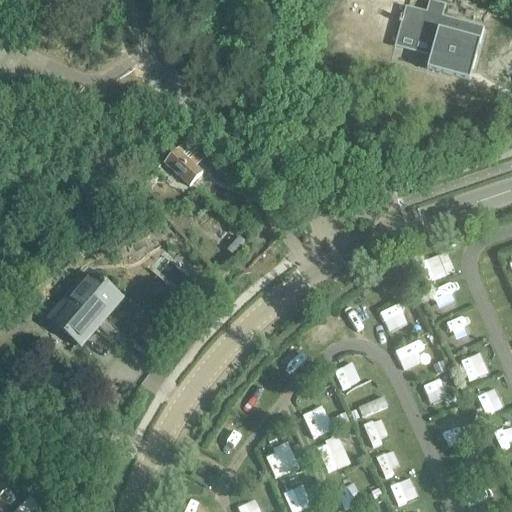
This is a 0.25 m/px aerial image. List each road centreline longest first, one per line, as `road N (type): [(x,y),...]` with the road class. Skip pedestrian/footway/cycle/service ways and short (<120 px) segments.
road 1 (tertiary): [(130,511),(162,440),(212,367),(288,293),(347,254)]
road 2 (unclassified): [(347,254),(154,49)]
road 3 (tertiary): [(511,190),(347,254)]
road 4 (unclassified): [(30,57),(101,82),(154,49)]
